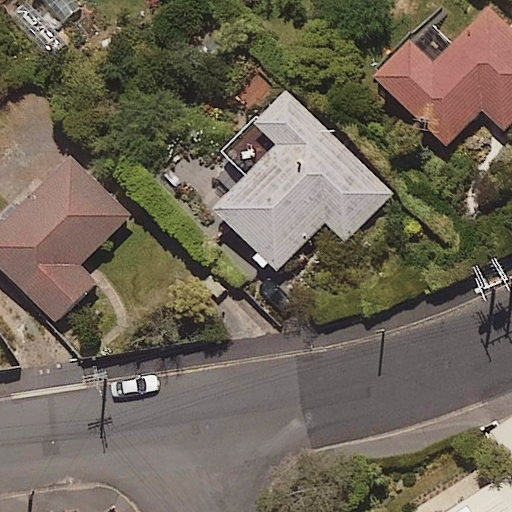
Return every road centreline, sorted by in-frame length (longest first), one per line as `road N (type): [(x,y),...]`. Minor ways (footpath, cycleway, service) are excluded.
road 1 (tertiary): [(511,333),(404,385),(130,438)]
road 2 (tertiary): [(130,438),(0,459)]
